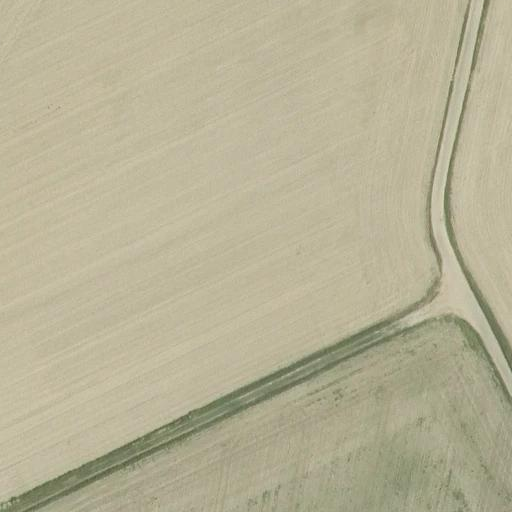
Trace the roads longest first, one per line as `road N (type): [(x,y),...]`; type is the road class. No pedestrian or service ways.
road 1 (track): [(17,511),(466,297)]
road 2 (unclassified): [(476,0),(437,224),(511,391)]
